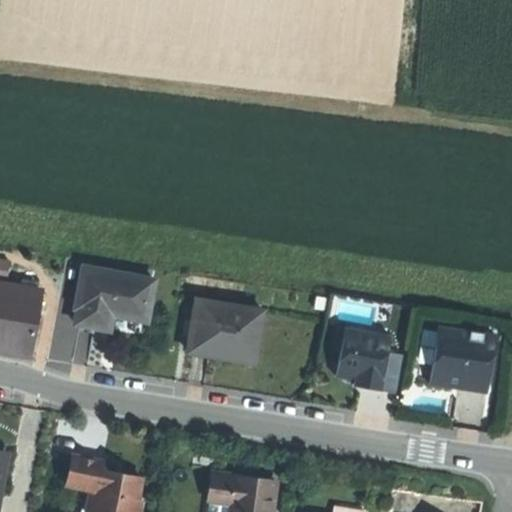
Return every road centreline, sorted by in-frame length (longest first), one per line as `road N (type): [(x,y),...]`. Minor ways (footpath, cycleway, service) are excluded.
road 1 (tertiary): [(511,467),(0,370)]
road 2 (track): [(0,70),(511,131)]
